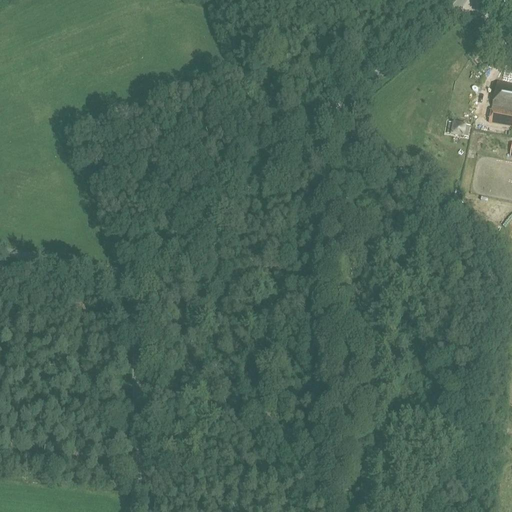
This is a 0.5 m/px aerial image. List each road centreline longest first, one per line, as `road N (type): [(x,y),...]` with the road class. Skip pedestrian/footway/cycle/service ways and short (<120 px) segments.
road 1 (unclassified): [(137,272),(461,0)]
road 2 (unclassified): [(136,511),(137,272)]
road 3 (unclassified): [(0,251),(137,272)]
